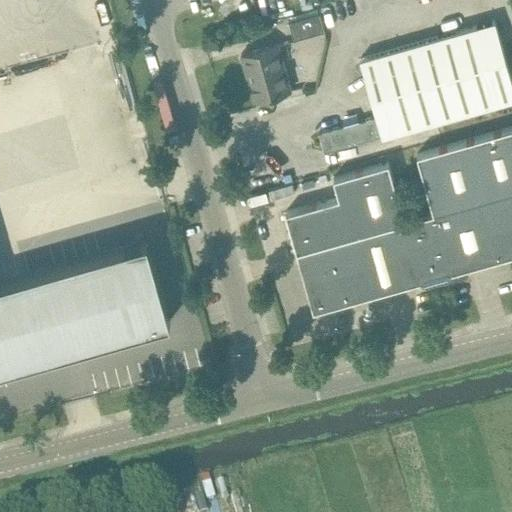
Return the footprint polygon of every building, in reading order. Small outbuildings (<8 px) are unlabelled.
[(289,22),(294,40),(324,31),(319,13),(289,22)] [(377,116),(382,136),(411,128),(414,137),(460,124),(458,116),(470,112),(473,121),(511,109),(511,80),(495,21),(360,59),(377,116)] [(249,71),(257,100),(291,90),(284,66),(280,67),(274,47),(278,45),(278,44),(241,55),(246,72),(249,71)] [(382,136),(377,116),(319,133),(324,152),(382,136)] [(433,211),(430,213),(448,276),(449,276),(451,270),(511,253),(511,126),(417,154),(433,211)] [(425,282),(448,276),(430,213),(405,220),(388,162),(334,177),(339,196),(286,211),(314,309),(420,279),(425,282)] [(0,369),(170,321),(150,249),(147,241),(147,240),(83,258),(0,281),(0,369)] [(33,401),(18,403),(19,413),(62,406),(59,390),(51,391),(46,360),(34,362),(39,388),(31,389),(33,401)]
